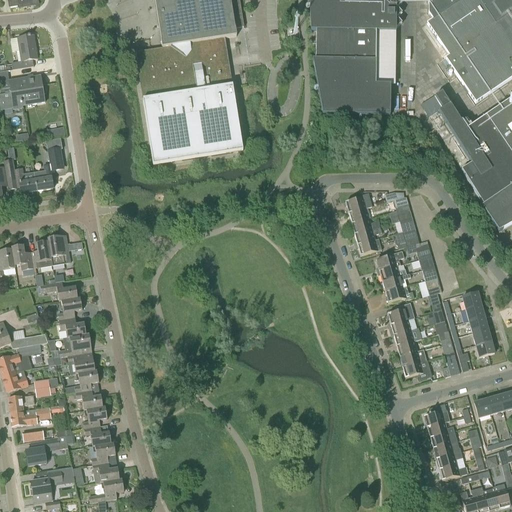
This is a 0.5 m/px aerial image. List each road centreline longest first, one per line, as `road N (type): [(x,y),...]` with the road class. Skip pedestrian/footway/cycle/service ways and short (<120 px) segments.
road 1 (residential): [(159,511),(88,213)]
road 2 (residential): [(511,289),(430,181),(322,185)]
road 3 (residential): [(392,407),(317,195),(322,185)]
road 4 (residential): [(88,213),(56,27),(47,17)]
road 5 (residential): [(392,407),(511,374)]
